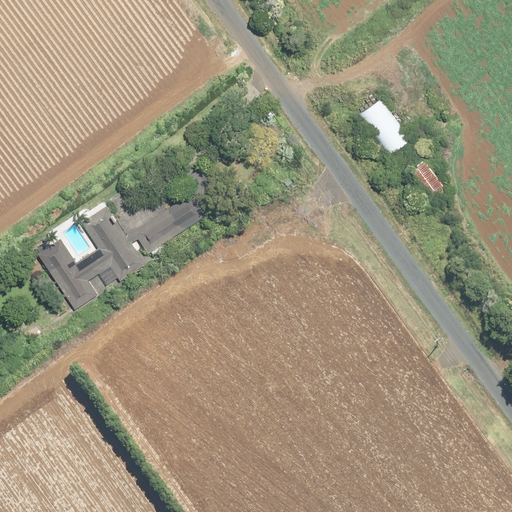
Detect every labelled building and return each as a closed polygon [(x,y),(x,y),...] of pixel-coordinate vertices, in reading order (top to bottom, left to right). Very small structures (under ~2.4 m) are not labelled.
[(411,139),(381,97),(359,114),(389,155),(411,139)] [(417,134),(425,142),(431,136),(423,128),(417,134)] [(448,189),(425,158),(410,170),(421,184),(418,185),(421,188),(423,187),(433,201),(448,189)] [(207,214),(199,201),(192,191),(164,210),(129,233),(127,234),(107,204),(106,205),(82,221),(99,247),(77,262),(61,238),(41,250),(38,253),(73,304),(75,308),(98,292),(96,290),(117,275),(121,280),(146,263),(132,242),(139,238),(149,253),(207,214)] [(52,227),(66,218),(64,214),(50,224),(52,227)] [(37,325),(26,332),(31,339),(41,332),(37,325)] [(17,349),(21,354),(33,346),(29,340),(17,349)]
